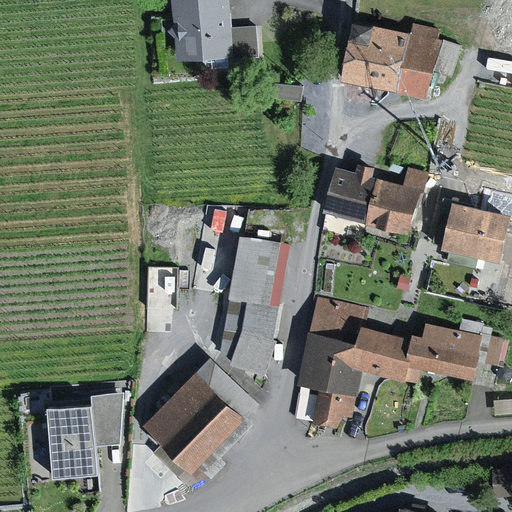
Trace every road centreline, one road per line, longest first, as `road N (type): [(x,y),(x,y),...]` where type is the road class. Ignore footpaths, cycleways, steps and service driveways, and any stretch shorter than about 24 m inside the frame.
road 1 (residential): [(276,473),(334,148),(348,0)]
road 2 (residential): [(276,473),(466,429),(511,426)]
